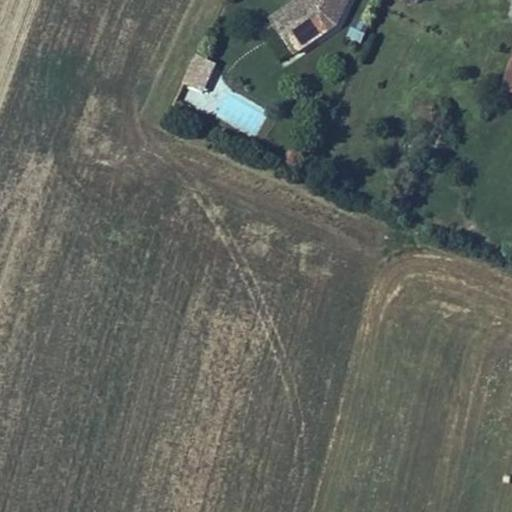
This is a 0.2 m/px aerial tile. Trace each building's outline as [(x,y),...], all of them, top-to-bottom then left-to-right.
[(307,0),(302,0),(271,22),(274,27),(307,3),(308,0),(307,0)] [(348,0),(307,0),(308,0),(307,3),(274,27),(294,56),(337,26),(348,0)] [(209,81),(216,65),(198,56),(190,72),(209,81)] [(511,93),(511,68),(503,90),(511,93)] [(209,81),(190,72),(184,86),(202,94),(209,81)]
